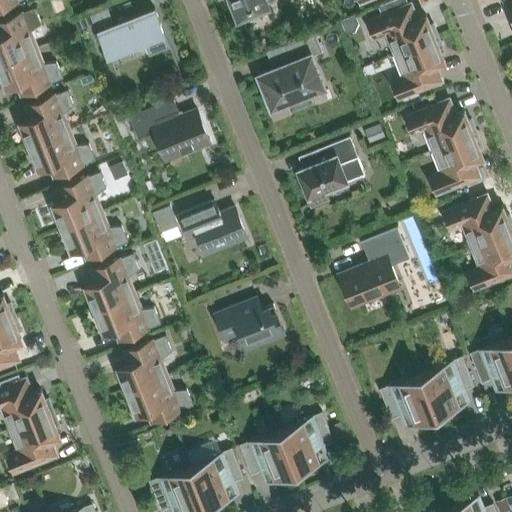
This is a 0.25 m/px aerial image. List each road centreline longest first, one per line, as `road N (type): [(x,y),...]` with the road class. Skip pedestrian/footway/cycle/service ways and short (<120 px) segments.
road 1 (residential): [(187,0),(377,478)]
road 2 (residential): [(125,511),(0,194)]
road 3 (residential): [(456,0),(511,139)]
road 4 (residential): [(511,425),(377,478)]
